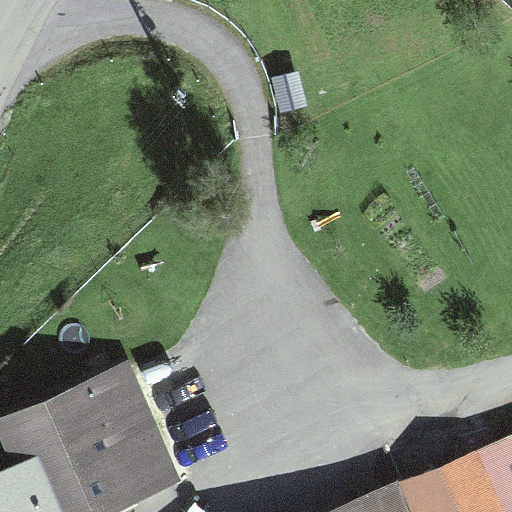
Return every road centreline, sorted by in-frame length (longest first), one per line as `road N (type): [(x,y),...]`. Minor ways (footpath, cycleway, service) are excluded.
road 1 (track): [(18,25),(102,14),(165,19),(227,58),(248,104),(263,195),(265,397),(407,401),(511,372)]
road 2 (track): [(265,397),(237,450),(186,511)]
